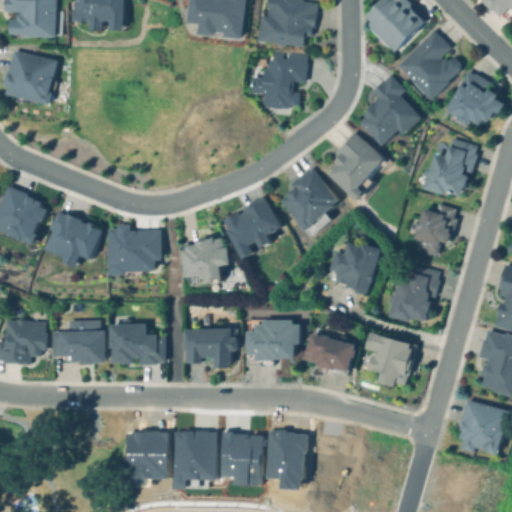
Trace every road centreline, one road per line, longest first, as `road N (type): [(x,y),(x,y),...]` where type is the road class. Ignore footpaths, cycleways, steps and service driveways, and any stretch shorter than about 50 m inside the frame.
road 1 (residential): [(0,390),(283,396),(430,433)]
road 2 (residential): [(410,511),(511,133)]
road 3 (residential): [(155,206),(246,175),(332,114),(351,70),(348,0)]
road 4 (residential): [(155,206),(0,143)]
